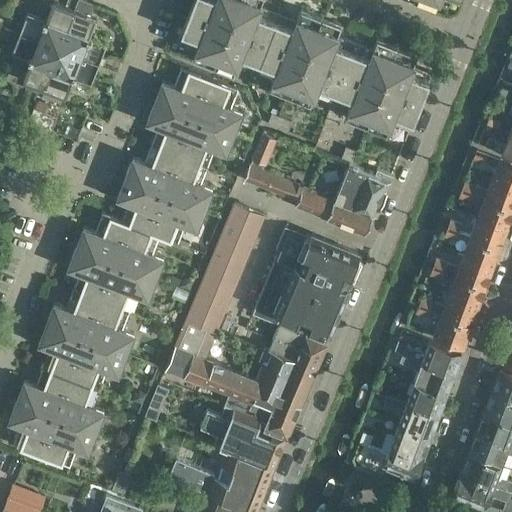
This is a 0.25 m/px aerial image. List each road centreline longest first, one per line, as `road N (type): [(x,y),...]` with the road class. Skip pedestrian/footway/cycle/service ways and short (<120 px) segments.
road 1 (residential): [(465,39),(273,511)]
road 2 (residential): [(415,510),(511,269)]
road 3 (residential): [(95,172),(144,45),(147,10)]
road 4 (residential): [(0,365),(57,213)]
road 5 (residential): [(95,172),(35,152),(20,199),(57,213)]
